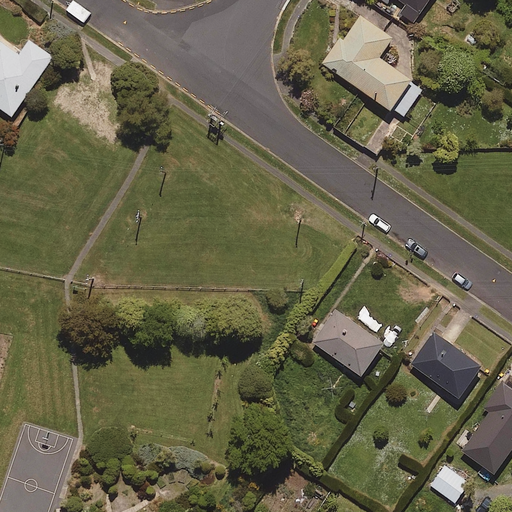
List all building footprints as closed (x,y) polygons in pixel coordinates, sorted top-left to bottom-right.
[(401,0),(404,2),(397,11),(411,21),(425,0),(401,0)] [(389,18),(366,3),(342,38),(338,36),(321,61),(401,116),(422,86),(377,55),(390,35),(381,29),(389,18)] [(0,40),(0,103),(14,113),(56,53),(32,37),(22,52),(2,38),(0,40)] [(128,105),(77,72),(63,94),(113,128),(128,105)] [(382,341),(334,308),(311,340),(359,373),(382,341)] [(481,363),(433,329),(410,362),(457,396),(481,363)] [(511,375),(507,372),(480,409),(485,413),(459,448),(493,473),(511,446),(511,375)] [(13,421),(0,417),(0,430),(10,433),(13,421)] [(76,443),(23,426),(3,484),(56,502),(76,443)] [(469,482),(444,465),(430,485),(455,502),(469,482)]
